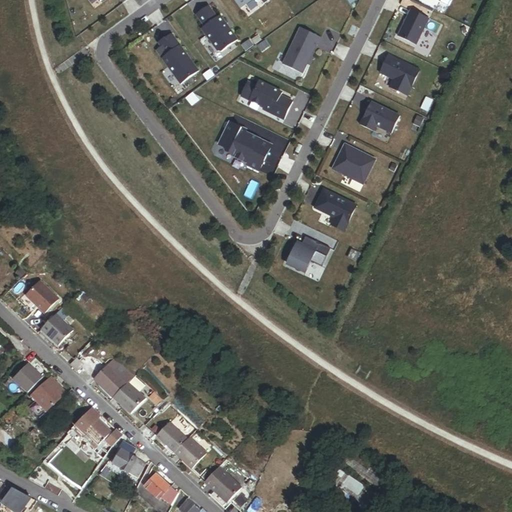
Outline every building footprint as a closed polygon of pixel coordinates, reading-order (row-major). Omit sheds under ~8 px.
[(270,0),(234,0),(241,10),(254,0),(260,0),(264,5),(270,0)] [(239,41),(221,16),(218,18),(209,7),(197,16),(205,27),(196,34),(208,51),(222,53),(239,41)] [(416,46),(429,19),(411,11),(399,37),(416,46)] [(302,75),(316,46),(318,47),(322,39),(301,29),(283,65),(302,75)] [(199,72),(173,36),(158,45),(167,57),(163,59),(182,85),(199,72)] [(399,92),(411,67),(389,56),(381,74),(394,80),(390,88),(399,92)] [(285,121),(294,103),(281,97),(283,94),(260,82),(257,87),(249,83),(242,97),(274,113),(273,115),(285,121)] [(392,134),(401,117),(372,103),(367,114),(361,126),(374,132),(377,127),(392,134)] [(260,172),(273,146),(246,133),(242,131),(243,129),(231,123),(220,146),(226,149),(227,153),(249,163),(248,166),(260,172)] [(364,185),(376,161),(363,154),(363,155),(358,153),(358,152),(346,145),(333,170),(364,185)] [(345,232),(357,207),(324,191),(316,209),(336,219),(332,226),(345,232)] [(323,267),(332,250),(306,238),(303,245),(298,243),(288,265),(306,273),(311,262),(323,267)] [(41,310),(55,295),(37,278),(23,292),(41,310)] [(57,315),(67,304),(63,300),(52,311),(57,315)] [(58,339),(69,327),(57,315),(52,311),(38,326),(54,342),(58,339)] [(54,346),(59,340),(58,339),(54,342),(38,326),(36,328),(54,346)] [(33,364),(41,356),(34,349),(27,357),(33,364)] [(80,362),(73,355),(67,361),(74,368),(80,362)] [(124,379),(105,361),(90,376),(110,395),(124,379)] [(29,392),(44,378),(30,364),(17,378),(25,386),(23,387),(29,392)] [(50,412),(69,393),(54,378),(35,397),(50,412)] [(127,411),(142,395),(124,379),(110,395),(127,411)] [(152,401),(157,396),(150,389),(145,394),(152,401)] [(92,415),(97,411),(94,407),(89,412),(92,415)] [(96,419),(101,414),(97,411),(92,415),(96,419)] [(89,412),(88,412),(76,424),(98,446),(110,433),(96,419),(92,415),(89,412)] [(172,451),(185,437),(167,420),(154,434),(172,451)] [(38,433),(34,429),(30,433),(34,437),(38,433)] [(119,441),(123,435),(118,431),(108,442),(114,447),(119,441)] [(86,443),(77,435),(75,437),(84,445),(86,443)] [(189,467),(204,452),(187,436),(185,437),(172,451),(189,467)] [(136,481),(142,469),(134,464),(136,461),(132,458),(136,453),(123,446),(120,451),(121,452),(113,468),(136,481)] [(104,459),(110,452),(104,447),(98,453),(104,459)] [(379,489),(387,477),(351,452),(343,464),(379,489)] [(238,487),(217,467),(203,481),(214,492),(216,490),(226,499),(238,487)] [(163,511),(168,511),(178,494),(156,473),(144,486),(159,499),(161,497),(164,499),(158,506),(163,511)] [(61,488),(47,481),(43,487),(58,495),(61,488)] [(357,511),(361,506),(330,482),(327,489),(356,511),(357,511)] [(0,497),(4,500),(11,490),(5,486),(0,493),(0,497)] [(16,511),(21,511),(31,498),(12,488),(11,490),(4,500),(3,503),(16,511)] [(226,499),(216,490),(214,492),(224,501),(226,499)] [(398,511),(407,511),(412,506),(395,497),(390,506),(398,511)] [(208,511),(203,508),(201,510),(188,498),(178,508),(182,511),(208,511)] [(16,511),(3,503),(1,506),(10,511),(16,511)]
